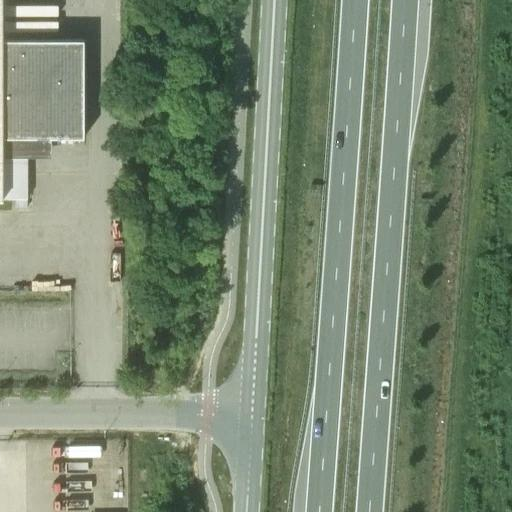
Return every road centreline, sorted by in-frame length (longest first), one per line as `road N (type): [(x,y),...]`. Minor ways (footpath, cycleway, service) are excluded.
road 1 (trunk): [(370,511),(405,0)]
road 2 (trunk): [(354,0),(319,511)]
road 3 (unclassified): [(253,414),(273,0)]
road 4 (unclassified): [(0,415),(253,414)]
